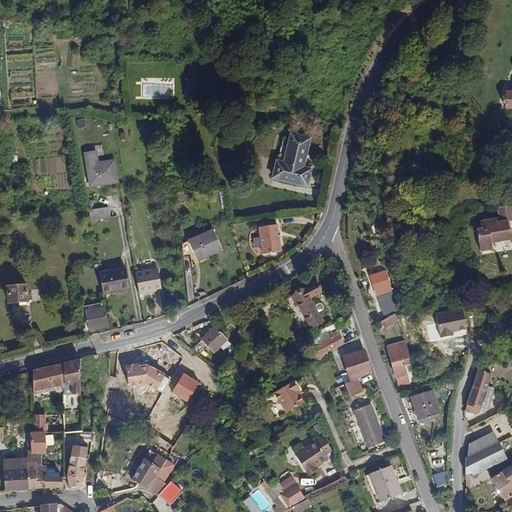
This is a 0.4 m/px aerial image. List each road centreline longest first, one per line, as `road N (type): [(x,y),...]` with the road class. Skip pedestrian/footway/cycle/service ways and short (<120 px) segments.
road 1 (residential): [(0,370),(108,344),(218,304),(302,262),(329,229)]
road 2 (residential): [(435,511),(329,229)]
road 3 (unclassified): [(441,0),(397,38),(370,84),(329,229)]
road 4 (residential): [(511,315),(492,330),(467,376),(457,511)]
